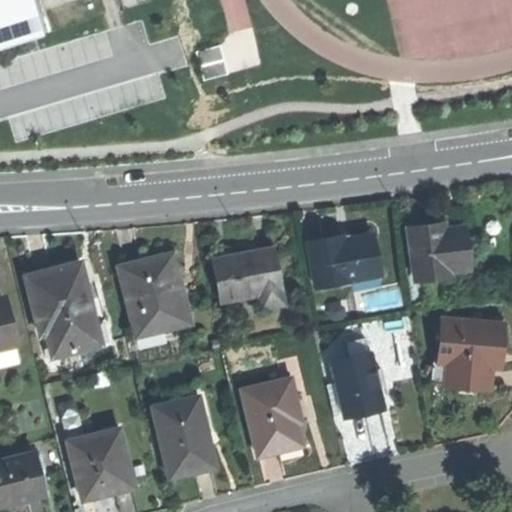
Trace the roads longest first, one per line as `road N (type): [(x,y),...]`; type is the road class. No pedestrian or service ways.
road 1 (residential): [(0,205),(300,183),(511,151)]
road 2 (residential): [(360,481),(511,449)]
road 3 (residential): [(243,511),(360,481)]
